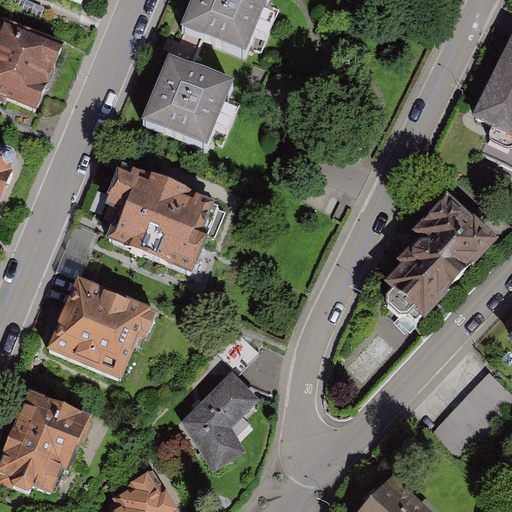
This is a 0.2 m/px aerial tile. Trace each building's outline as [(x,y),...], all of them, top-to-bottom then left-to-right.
[(43,0),(80,15),(85,0),(43,0)] [(269,0),(191,0),(175,40),(242,67),(269,0)] [(62,51),(0,26),(0,108),(34,122),(62,51)] [(511,43),(473,128),(511,145),(511,43)] [(232,95),(164,66),(136,130),(204,160),(232,95)] [(0,153),(0,215),(21,161),(0,153)] [(117,221),(105,250),(186,284),(214,217),(115,174),(98,213),(117,221)] [(423,331),(501,248),(448,197),(404,243),(413,251),(395,270),(399,274),(382,292),(423,331)] [(76,285),(44,358),(116,389),(148,316),(76,285)] [(233,376),(179,427),(213,479),(246,459),(231,433),(260,402),(233,376)] [(83,425),(24,401),(0,460),(0,487),(50,508),(83,425)] [(169,511),(148,479),(108,504),(113,511),(169,511)] [(424,511),(395,482),(364,511),(424,511)]
